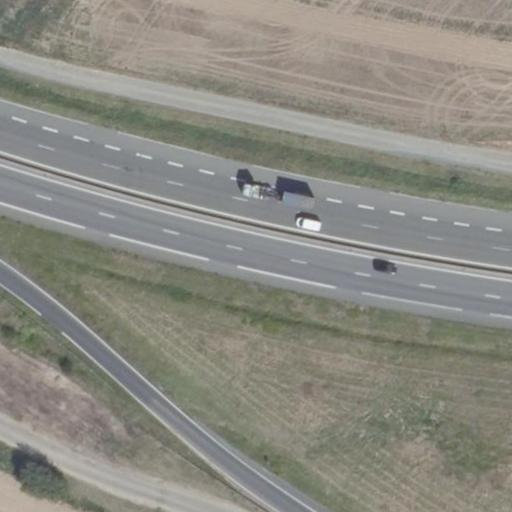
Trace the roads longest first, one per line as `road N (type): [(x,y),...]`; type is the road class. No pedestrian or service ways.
road 1 (trunk): [(0,183),(256,252),(511,299)]
road 2 (trunk): [(511,245),(251,195),(0,129)]
road 3 (trunk): [(0,270),(297,511)]
road 4 (unclassified): [(0,427),(199,511)]
